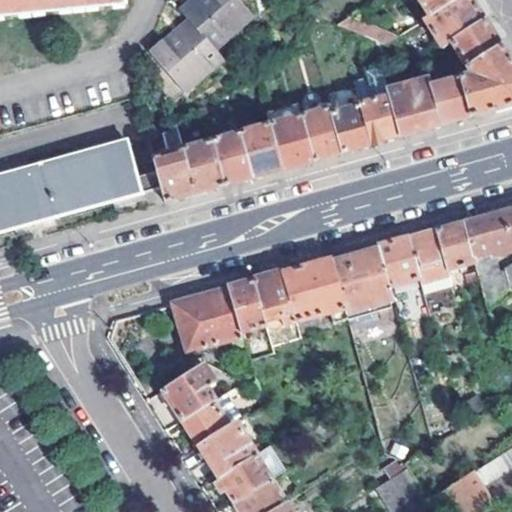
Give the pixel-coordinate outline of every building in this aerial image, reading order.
[(0,0),(0,20),(128,9),(126,0),(0,0)] [(196,0),(181,13),(188,21),(215,52),(253,19),(236,0),(196,0)] [(418,0),(429,18),(459,0),(418,0)] [(424,22),(441,49),(450,44),(485,23),(482,18),(471,0),(459,0),(429,18),(424,22)] [(374,41),(385,45),(395,39),(350,19),(338,27),(360,35),(374,41)] [(223,62),(215,52),(188,21),(149,54),(184,95),(223,62)] [(450,44),(466,70),(503,49),(499,45),(485,23),(450,44)] [(360,35),(366,57),(376,53),(374,41),(360,35)] [(458,80),(469,119),(489,114),(500,111),(510,108),(511,107),(511,64),(503,49),(466,70),(471,77),(458,80)] [(389,97),(400,139),(433,130),(441,127),(430,88),(428,80),(387,91),(389,97)] [(430,88),(441,127),(462,121),(469,119),(458,80),(430,88)] [(367,89),(357,93),(359,101),(359,105),(371,102),(367,89)] [(344,97),(328,102),(328,104),(330,111),(332,117),(349,113),(344,97)] [(361,110),(372,147),(381,145),(400,139),(389,97),(371,102),(359,105),(361,110)] [(359,101),(352,103),(355,111),(361,110),(359,105),(359,101)] [(328,104),(321,105),(323,113),(330,111),(328,104)] [(297,107),(266,116),(269,128),(301,119),(297,107)] [(332,117),(343,155),(361,150),(372,147),(361,110),(355,111),(349,113),(332,117)] [(301,119),(313,164),(332,158),(343,155),(332,117),(330,111),(323,113),(301,119)] [(301,119),(269,128),(282,173),(302,167),(313,164),(301,119)] [(176,128),(162,136),(167,157),(183,152),(176,128)] [(240,136),(252,180),(261,178),(282,173),(269,128),(240,136)] [(212,144),(224,188),(244,182),(252,180),(240,136),(212,144)] [(0,234),(142,197),(135,172),(128,143),(0,177),(0,234)] [(183,152),(195,197),(204,194),(224,188),(212,144),(183,152)] [(164,198),(166,204),(186,199),(195,197),(183,152),(167,157),(155,160),(156,166),(163,191),(164,198)] [(156,166),(135,172),(142,197),(163,191),(156,166)] [(511,211),(473,223),(465,225),(474,258),(491,254),(511,248),(511,211)] [(448,271),(460,268),(476,263),(474,258),(465,225),(458,227),(436,233),(448,271)] [(448,271),(436,233),(429,235),(407,241),(419,281),(448,272),(448,271)] [(419,281),(407,241),(400,243),(378,249),(389,289),(419,281)] [(346,317),(376,308),(394,304),(389,289),(378,249),(353,256),(330,262),(346,317)] [(482,285),(490,310),(511,296),(511,269),(497,277),(491,254),(474,258),(476,263),(479,273),(482,285)] [(346,317),(330,262),(322,264),(281,276),(296,324),(329,314),(332,326),(347,321),(346,317)] [(464,281),(460,268),(448,271),(448,272),(452,285),(464,281)] [(468,276),(472,288),(482,285),(479,273),(468,276)] [(296,324),(281,276),(275,277),(253,283),(266,328),(267,333),(296,324)] [(266,328),(253,283),(246,285),(229,291),(242,334),(266,328)] [(173,306),(187,353),(243,338),(242,334),(229,291),(215,295),(173,306)] [(379,320),(376,308),(346,317),(347,321),(349,328),(379,320)] [(207,365),(166,391),(185,421),(216,402),(219,400),(212,388),(219,384),(207,365)] [(0,383),(0,511),(91,511),(9,381),(0,383)] [(216,402),(185,421),(201,446),(231,427),(216,402)] [(231,427),(201,446),(218,474),(221,478),(257,455),(238,423),(231,427)] [(272,446),(257,455),(273,481),(286,473),(277,460),(280,458),(272,446)] [(237,504),(273,481),(257,455),(221,478),(237,504)] [(445,495),(421,457),(407,466),(410,469),(431,503),(445,495)] [(385,499),(393,511),(426,511),(434,507),(431,503),(410,469),(379,489),(385,499)] [(434,507),(436,511),(493,511),(511,500),(511,476),(486,492),(476,476),(445,495),(431,503),(434,507)] [(273,481),(237,504),(242,511),(275,511),(288,504),(273,481)] [(379,489),(341,511),(365,511),(385,499),(379,489)]
